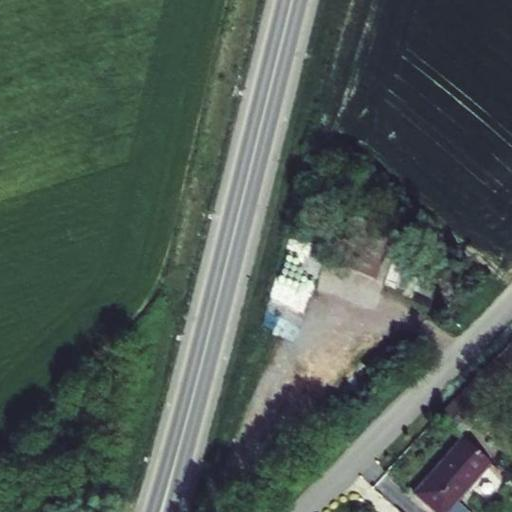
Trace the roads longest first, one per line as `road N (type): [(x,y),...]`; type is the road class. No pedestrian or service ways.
road 1 (secondary): [(292,0),(215,314)]
road 2 (secondary): [(215,314),(151,511)]
road 3 (secondary): [(174,511),(215,314)]
